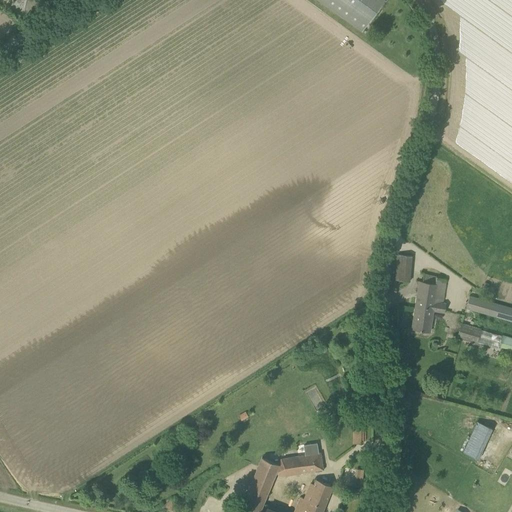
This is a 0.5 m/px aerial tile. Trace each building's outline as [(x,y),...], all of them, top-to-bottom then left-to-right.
[(317,0),(362,32),(384,0),(317,0)] [(409,282),(411,256),(397,254),(395,280),(409,282)] [(445,305),(442,305),(446,279),(424,274),(422,282),(420,281),(412,329),(429,331),(433,312),(444,314),(445,305)] [(511,322),(511,308),(469,295),(466,308),(511,322)] [(501,336),(480,330),(481,329),(460,323),(456,338),(477,343),(498,348),(498,346),(511,350),(511,337),(502,335),(501,336)] [(364,419),(355,419),(355,425),(353,425),(353,443),(363,443),(364,419)] [(470,436),(484,442),(491,427),(476,421),(470,436)] [(305,454),(297,456),(299,473),(323,469),(320,453),(318,453),(316,444),(304,446),(305,454)] [(258,511),(259,511),(275,475),(278,464),(263,457),(242,505),(258,511)] [(361,483),(364,470),(356,468),(353,481),(361,483)] [(322,511),(332,486),(316,480),(307,501),(299,498),(293,511),(322,511)]
